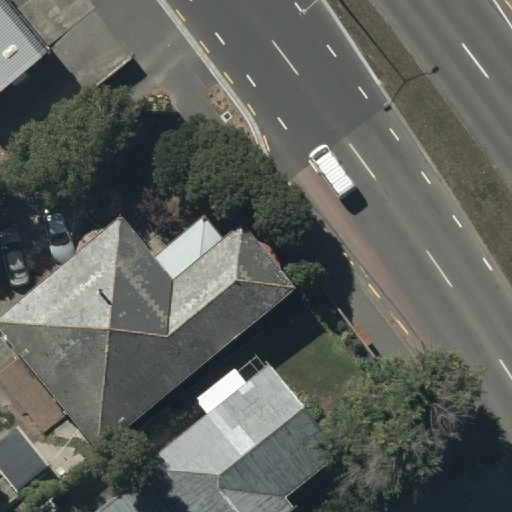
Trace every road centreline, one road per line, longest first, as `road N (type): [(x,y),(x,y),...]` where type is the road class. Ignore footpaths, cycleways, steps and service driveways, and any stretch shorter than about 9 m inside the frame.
road 1 (primary): [(511,377),(230,0)]
road 2 (primary): [(421,0),(511,118)]
